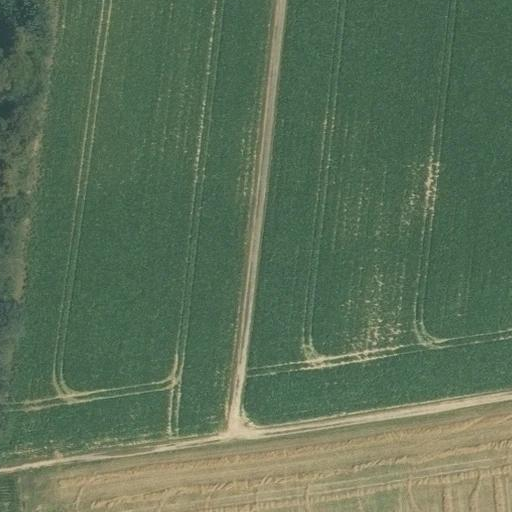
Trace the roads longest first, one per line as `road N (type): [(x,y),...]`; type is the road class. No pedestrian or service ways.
road 1 (track): [(0,486),(511,408)]
road 2 (track): [(298,0),(251,445)]
